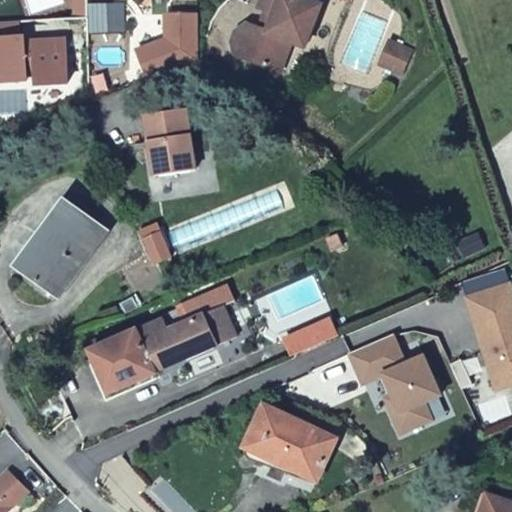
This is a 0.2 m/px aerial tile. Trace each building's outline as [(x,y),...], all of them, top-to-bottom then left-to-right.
[(230,53),(273,72),(285,43),(294,46),(301,27),(305,27),(315,6),(301,0),(259,0),(256,8),(269,15),(262,30),(249,24),(229,28),(224,40),(230,53)] [(119,3),(79,4),(79,34),(119,33),(119,3)] [(256,8),(249,24),(262,30),(269,15),(256,8)] [(186,14),(159,13),(159,38),(130,49),(141,77),(186,59),(186,14)] [(12,21),(0,22),(0,82),(25,80),(24,75),(34,74),(35,84),(62,82),(59,39),(19,42),(19,37),(13,37),(12,21)] [(409,49),(385,39),(374,64),(399,75),(409,49)] [(180,106),(138,114),(150,174),(192,167),(180,106)] [(19,266),(51,293),(102,231),(69,204),(19,266)] [(152,222),(137,229),(156,258),(165,254),(152,222)] [(465,298),(494,392),(511,386),(511,293),(509,285),(465,298)] [(159,319),(86,354),(106,395),(233,336),(217,302),(163,326),(159,319)] [(325,317),(278,339),(283,353),(332,332),(325,317)] [(385,408),(396,434),(428,421),(420,403),(437,396),(421,357),(402,365),(389,334),(346,353),(359,383),(380,375),(389,395),(393,404),(385,408)] [(457,359),(446,364),(457,388),(468,383),(457,359)] [(393,404),(389,395),(381,398),(385,408),(393,404)] [(246,444),(313,474),(330,434),(261,405),(246,444)] [(0,511),(26,487),(7,468),(0,474),(0,511)] [(511,511),(511,498),(480,487),(470,511),(511,511)]
